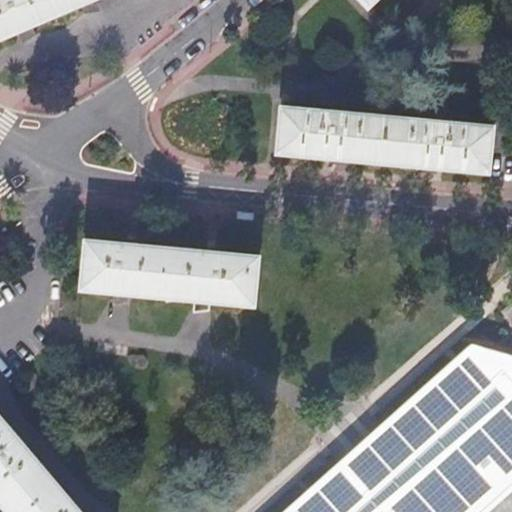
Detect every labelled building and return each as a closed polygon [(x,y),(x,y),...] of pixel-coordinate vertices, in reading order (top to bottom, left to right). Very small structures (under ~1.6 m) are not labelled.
[(0,0),(0,42),(19,36),(21,43),(28,38),(35,33),(33,29),(82,9),(85,15),(93,10),(99,6),(97,1),(99,0),(0,0)] [(278,154),(339,159),(339,163),(352,164),(352,161),(413,166),(412,170),(429,172),(429,169),(488,174),(492,128),(282,108),(278,154)] [(259,259),(87,242),(83,290),(254,308),(259,259)] [(478,511),(511,482),(511,392),(505,398),(496,388),(511,373),(511,362),(500,371),(479,348),(452,371),(453,372),(447,378),(442,372),(424,388),(425,388),(426,387),(431,392),(424,398),(419,392),(402,408),(403,408),(404,407),(408,412),(402,418),(397,412),(380,428),(382,427),(386,432),(379,438),(379,437),(362,452),(363,453),(345,469),(310,500),(305,494),(283,511),(478,511)] [(80,511),(0,417),(0,502),(8,511),(80,511)] [(340,464),(305,494),(310,500),(345,469),(340,464)]
